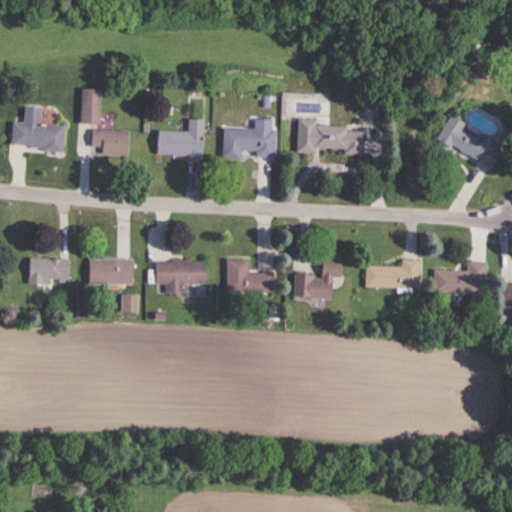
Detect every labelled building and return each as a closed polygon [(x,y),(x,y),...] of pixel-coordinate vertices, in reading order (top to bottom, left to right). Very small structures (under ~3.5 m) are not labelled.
[(511,64),(506,63),(503,72),(511,74),(511,64)] [(97,125),(97,90),(80,90),(80,125),(97,125)] [(61,150),(62,126),(37,125),(37,108),(22,108),(21,123),(10,123),(9,148),(61,150)] [(489,168),(501,146),(446,118),(435,139),(489,168)] [(201,120),(186,120),(186,132),(156,131),(155,156),(200,157),(201,120)] [(295,151),(361,154),(362,126),(296,124),(295,151)] [(221,159),(241,159),(241,156),(273,156),(273,129),(222,129),(221,159)] [(128,156),(128,130),(90,130),(90,156),(128,156)] [(292,297),(329,299),(330,277),(338,277),(339,257),(321,256),(320,276),(293,274),(292,297)] [(68,284),(68,259),(27,258),(26,284),(68,284)] [(87,284),(131,284),(131,258),(87,258),(87,284)] [(226,258),(226,291),(272,291),(272,272),(247,272),(247,258),(226,258)] [(417,289),(418,259),(399,259),(399,267),(364,266),(364,288),(417,289)] [(154,261),(154,291),(180,290),(180,286),(204,285),(204,261),(154,261)] [(432,270),(431,293),(483,295),(484,262),(465,261),(465,271),(432,270)] [(511,283),(497,284),(497,329),(511,329),(511,283)] [(121,313),(136,313),(136,296),(121,296),(121,313)] [(113,486),(113,473),(96,474),(96,487),(113,486)]
